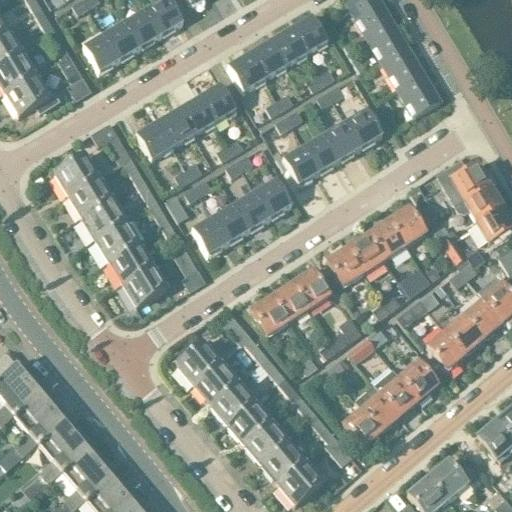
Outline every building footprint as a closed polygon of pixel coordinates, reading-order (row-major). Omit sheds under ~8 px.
[(19,0),(32,21),(41,15),(31,0),(19,0)] [(87,15),(98,8),(92,0),(89,0),(81,5),(87,15)] [(183,0),(189,10),(205,0),(183,0)] [(361,39),(388,23),(373,0),(362,0),(344,11),(347,17),(361,39)] [(160,41),(181,29),(165,3),(144,15),(160,41)] [(76,21),(87,15),(81,5),(70,12),(76,21)] [(344,11),(335,17),(339,23),(347,17),(344,11)] [(46,43),(54,38),(41,15),(32,21),(46,43)] [(139,54),(160,41),(144,15),(124,27),(139,54)] [(378,67),(404,52),(388,23),(361,39),(361,40),(354,45),(357,50),(364,45),(378,67)] [(303,62),(325,49),(309,24),(288,36),(303,62)] [(119,66),(139,54),(124,27),(103,40),(119,66)] [(282,74),(303,62),(288,36),(267,49),(282,74)] [(0,71),(19,59),(6,37),(0,40),(0,71)] [(59,65),(68,60),(54,38),(46,43),(59,65)] [(98,78),(119,66),(103,40),(82,52),(98,78)] [(347,48),(342,51),(358,78),(363,75),(347,48)] [(261,87),(282,74),(267,49),(247,61),(261,87)] [(394,96),(421,80),(404,52),(378,67),(370,72),(373,77),(381,73),(394,96)] [(0,95),(3,100),(33,82),(19,59),(0,71),(0,95)] [(90,97),(81,83),(68,60),(59,65),(56,67),(70,90),(66,93),(74,107),(90,97)] [(241,99),(261,87),(247,61),(226,74),(241,99)] [(321,91),(332,84),(327,76),(316,82),(321,91)] [(411,124),(438,108),(421,80),(394,96),(411,124)] [(50,97),(45,100),(33,82),(3,100),(16,122),(33,111),(37,118),(56,106),(50,97)] [(310,97),(321,91),(316,82),(305,89),(310,97)] [(213,130),(234,117),(219,92),(198,104),(213,130)] [(331,108),(342,101),(336,92),(325,98),(331,108)] [(320,114),(331,108),(325,98),(314,105),(320,114)] [(291,110),(290,109),(285,100),(274,107),(280,117),(291,110)] [(389,113),(383,102),(376,106),(382,117),(389,113)] [(192,142),(213,130),(198,104),(177,117),(192,142)] [(274,107),(263,114),(269,123),(280,117),(274,107)] [(359,155),(380,142),(364,116),(343,128),(359,155)] [(171,155),(192,142),(177,117),(155,129),(171,155)] [(290,133),(301,126),(295,117),(284,123),(290,133)] [(279,139),(290,133),(284,123),(273,130),(279,139)] [(338,167),(359,155),(343,128),(323,141),(338,167)] [(129,164),(116,142),(109,129),(98,135),(105,148),(118,171),(122,169),(121,168),(129,164)] [(149,167),(171,155),(155,129),(134,141),(149,167)] [(317,180),(338,167),(323,141),(301,153),(317,180)] [(242,155),(241,154),(236,146),(225,152),(231,162),(242,155)] [(220,168),(231,162),(225,152),(214,159),(220,168)] [(296,192),(317,180),(301,153),(280,166),(296,192)] [(97,172),(92,175),(83,159),(52,178),(66,202),(97,183),(97,182),(101,179),(97,172)] [(240,177),(251,171),(246,161),(235,168),(240,177)] [(135,191),(142,186),(129,164),(121,168),(122,169),(135,191)] [(449,186),(439,192),(452,213),(461,207),(487,191),(475,171),(465,177),(460,167),(443,177),(449,186)] [(229,184),(240,177),(235,168),(224,174),(229,184)] [(200,180),(199,178),(195,170),(183,177),(189,186),(200,180)] [(178,193),(189,186),(183,177),(172,183),(178,193)] [(80,224),(111,205),(97,183),(66,202),(80,224)] [(148,213),(155,208),(142,186),(135,191),(148,213)] [(198,203),(209,196),(204,186),(193,193),(198,203)] [(269,225),(289,213),(274,186),(253,198),(269,225)] [(495,201),(494,202),(487,191),(461,207),(473,228),(499,212),(500,213),(501,212),(495,201)] [(420,196),(418,192),(409,198),(414,207),(420,196)] [(187,209),(198,203),(193,193),(182,199),(187,209)] [(248,237),(269,225),(253,198),(232,211),(248,237)] [(93,246),(124,227),(111,205),(80,224),(93,246)] [(177,230),(185,225),(175,206),(166,211),(177,230)] [(161,236),(169,231),(155,208),(148,213),(161,236)] [(427,227),(436,221),(429,210),(419,216),(427,227)] [(227,249),(248,237),(232,211),(211,223),(227,249)] [(511,235),(511,232),(500,213),(499,212),(473,228),(486,250),(511,235)] [(403,252),(423,239),(407,213),(386,227),(403,252)] [(206,262),(227,249),(211,223),(190,236),(206,262)] [(107,269),(138,250),(124,227),(93,246),(107,269)] [(382,266),(403,252),(386,227),(365,240),(382,266)] [(175,258),(182,254),(169,231),(161,236),(175,258)] [(440,248),(450,242),(443,232),(433,238),(440,248)] [(361,279),(382,266),(365,240),(344,254),(361,279)] [(455,270),(464,264),(461,260),(450,242),(440,248),(445,256),(455,271),(455,270)] [(121,291),(152,272),(138,250),(107,269),(121,291)] [(464,264),(455,270),(455,271),(458,275),(467,268),(468,269),(472,274),(487,263),(480,253),(464,264)] [(502,274),(511,268),(511,253),(508,256),(496,263),(499,269),(502,274)] [(184,283),(196,276),(182,254),(175,258),(175,259),(171,261),(184,283)] [(341,292),(361,279),(344,254),(324,267),(341,292)] [(509,285),(511,283),(511,268),(502,274),(509,285)] [(464,287),(475,279),(473,276),(472,274),(468,269),(457,277),(464,287)] [(134,313),(165,295),(152,272),(121,291),(134,313)] [(427,289),(438,281),(431,273),(421,280),(427,289)] [(306,315),(328,301),(311,275),(290,289),(306,315)] [(454,294),(464,287),(457,277),(447,285),(454,294)] [(417,296),(427,289),(421,280),(410,288),(417,296)] [(499,330),(511,318),(511,304),(494,283),(474,300),(480,307),(499,330)] [(511,291),(507,284),(500,290),(511,303),(511,291)] [(286,328),(306,315),(290,289),(269,303),(286,328)] [(425,316),(436,308),(429,298),(418,306),(425,316)] [(399,311),(398,310),(392,302),(381,310),(388,319),(399,311)] [(266,341),(286,328),(269,303),(249,316),(266,341)] [(402,333),(425,316),(418,306),(395,323),(402,333)] [(481,345),(499,330),(480,307),(462,322),(481,345)] [(377,327),(388,319),(381,310),(371,317),(377,327)] [(463,360),(481,345),(462,322),(443,337),(463,360)] [(243,349),(250,343),(232,323),(222,331),(239,351),(243,349)] [(334,357),(358,339),(348,324),(337,332),(342,339),(328,348),(334,357)] [(372,355),(383,347),(376,337),(364,346),(372,355)] [(444,376),(463,360),(443,337),(425,353),(444,376)] [(260,369),(267,363),(250,343),(243,349),(260,369)] [(353,370),(372,355),(364,346),(346,360),(353,370)] [(192,392),(220,369),(202,348),(175,371),(192,392)] [(324,364),(334,357),(328,348),(318,356),(324,364)] [(0,407),(2,410),(0,411),(0,430),(11,421),(10,420),(36,398),(13,370),(5,361),(4,361),(4,360),(3,360),(2,360),(1,360),(0,360),(0,407)] [(276,389),(283,383),(267,363),(260,369),(276,389)] [(315,373),(314,371),(308,363),(297,372),(305,381),(315,373)] [(343,376),(348,372),(342,364),(337,367),(326,375),(329,381),(333,385),(344,376),(343,376)] [(421,366),(416,369),(428,384),(433,380),(434,379),(422,364),(421,366)] [(209,412),(236,389),(220,369),(192,392),(209,412)] [(416,369),(397,385),(416,408),(435,392),(428,384),(416,369)] [(333,385),(329,381),(326,375),(316,383),(323,392),(333,385)] [(372,392),(371,392),(378,400),(398,423),(416,408),(397,385),(389,376),(372,392)] [(293,410),(300,404),(283,383),(276,389),(293,410)] [(226,432),(253,409),(236,389),(209,412),(226,432)] [(371,392),(352,408),(359,416),(378,439),(398,423),(378,400),(371,392)] [(36,398),(10,420),(11,421),(26,439),(13,450),(22,461),(36,449),(35,449),(61,427),(36,398)] [(310,429),(317,424),(300,404),(293,410),(310,429)] [(243,452),(270,429),(253,409),(226,432),(243,452)] [(511,411),(494,426),(511,447),(511,411)] [(359,416),(341,431),(361,454),(378,439),(359,416)] [(327,450),(334,444),(317,424),(310,429),(327,449),(327,450)] [(507,455),(511,451),(511,447),(494,426),(475,443),(494,466),(496,464),(500,469),(510,460),(507,455)] [(61,427),(35,449),(36,449),(51,467),(37,478),(47,490),(60,478),(85,456),(61,427)] [(260,472),(287,449),(270,429),(243,452),(260,472)] [(341,472),(351,464),(334,444),(327,450),(327,449),(324,452),(341,472)] [(277,492),(304,469),(287,449),(260,472),(277,492)] [(22,461),(13,450),(0,460),(0,470),(4,475),(22,461)] [(85,456),(60,478),(75,495),(61,507),(65,511),(75,511),(83,506),(82,504),(109,483),(85,456)] [(463,473),(456,479),(446,466),(425,484),(445,507),(465,490),(470,496),(478,490),(463,473)] [(293,511),(321,489),(304,469),(277,492),(293,511)] [(88,511),(131,511),(132,511),(109,483),(82,504),(83,506),(88,511)] [(448,511),(445,507),(425,484),(406,500),(415,511),(448,511)] [(489,511),(494,511),(503,505),(497,497),(485,507),(489,511)]
